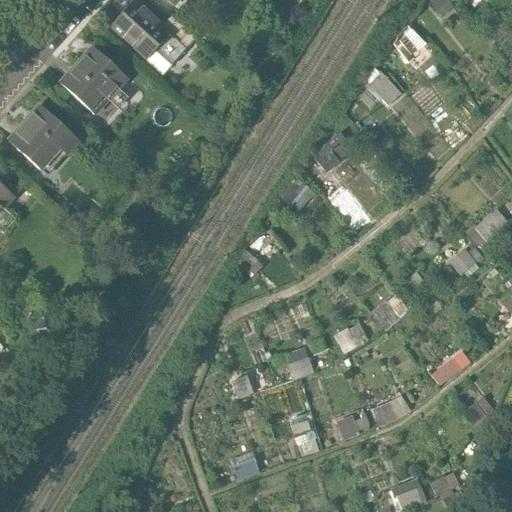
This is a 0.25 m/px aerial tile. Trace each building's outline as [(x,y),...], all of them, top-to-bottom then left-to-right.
[(171,33),(137,1),(111,28),(146,60),(171,33)] [(404,30),(392,43),(412,61),(424,48),(404,30)] [(128,80),(91,48),(59,84),(96,116),(128,80)] [(80,142),(40,107),(9,141),(43,171),(63,149),(69,154),(80,142)] [(326,171),(342,155),(329,141),(312,157),(326,171)] [(278,191),(295,210),(314,193),(297,174),(278,191)] [(0,230),(3,233),(14,220),(3,210),(14,198),(0,184),(0,230)] [(451,255),(462,275),(477,267),(466,247),(451,255)] [(511,311),(511,288),(500,301),(511,311)] [(75,325),(57,308),(41,325),(51,334),(59,325),(68,333),(75,325)] [(459,348),(428,370),(437,384),(469,362),(459,348)] [(291,379),(313,374),(310,357),(288,361),(291,379)] [(230,378),(235,397),(251,392),(245,374),(230,378)] [(407,391),(369,406),(377,428),(415,414),(407,391)] [(363,433),(361,414),(336,417),(339,436),(363,433)] [(304,415),(290,419),(300,454),(314,450),(304,415)] [(234,478),(257,471),(250,449),(227,457),(234,478)]
